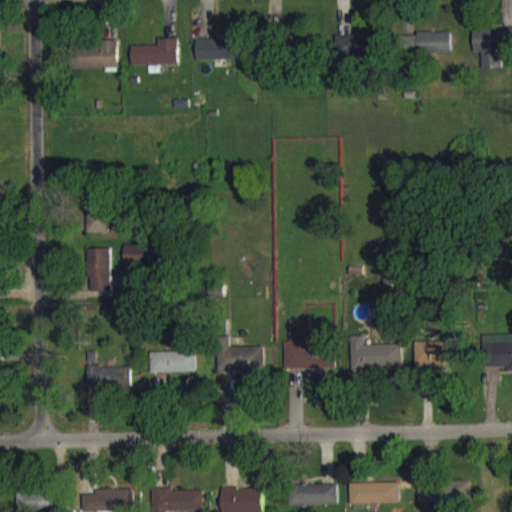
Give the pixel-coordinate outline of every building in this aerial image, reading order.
[(502,77),(501,59),(511,59),(511,37),(473,38),(473,62),(481,62),(482,78),(502,77)] [(452,63),(451,42),(417,42),(417,55),(417,63),(452,63)] [(336,45),(336,66),(380,65),(379,44),(336,45)] [(159,55),(133,56),(133,76),(180,75),(179,48),(159,49),(159,55)] [(197,49),(198,70),(247,69),(246,48),(197,49)] [(119,51),(99,51),(99,57),(72,57),(73,79),(120,78),(119,51)] [(110,242),(109,210),(87,211),(88,243),(110,242)] [(157,255),(126,254),(125,278),(156,278),(157,255)] [(89,259),(89,301),(112,301),(111,258),(89,259)] [(311,330),(291,331),(291,352),(286,352),(286,379),(337,379),(337,340),(321,340),(321,354),(312,354),(311,330)] [(511,381),(511,344),(484,345),(485,377),(508,377),(508,381),(511,381)] [(404,377),(403,354),(365,355),(365,346),(353,347),(354,378),(404,377)] [(417,375),(466,374),(465,351),(416,352),(417,375)] [(265,378),(265,356),(209,358),(210,380),(265,378)] [(197,382),(196,361),(151,362),(151,383),(197,382)] [(132,377),(89,376),(89,406),(102,406),(102,399),(132,400),(132,377)] [(351,511),(401,511),(401,492),(351,493),(351,511)] [(338,511),(338,494),(290,495),(290,511),(338,511)] [(471,511),(471,494),(420,494),(419,511),(471,511)] [(204,511),(205,500),(173,501),(173,497),(153,497),(153,511),(204,511)] [(264,511),(264,498),(223,498),(223,511),(264,511)] [(84,505),(84,511),(141,511),(141,499),(96,501),(97,504),(84,505)] [(18,511),(54,511),(54,501),(18,502),(18,511)]
